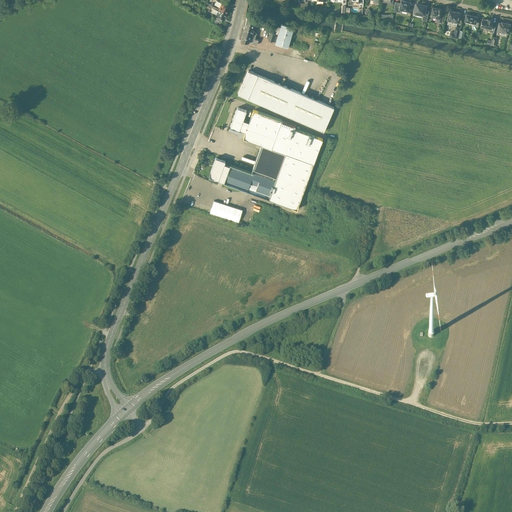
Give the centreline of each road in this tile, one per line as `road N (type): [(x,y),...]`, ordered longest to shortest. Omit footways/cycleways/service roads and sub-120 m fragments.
road 1 (tertiary): [(125,411),(104,372),(111,335),(242,0)]
road 2 (primary): [(125,411),(255,328),(455,243)]
road 3 (track): [(89,371),(60,412),(15,511)]
road 4 (unclassified): [(142,428),(169,388),(242,351)]
road 5 (primary): [(45,511),(125,411)]
